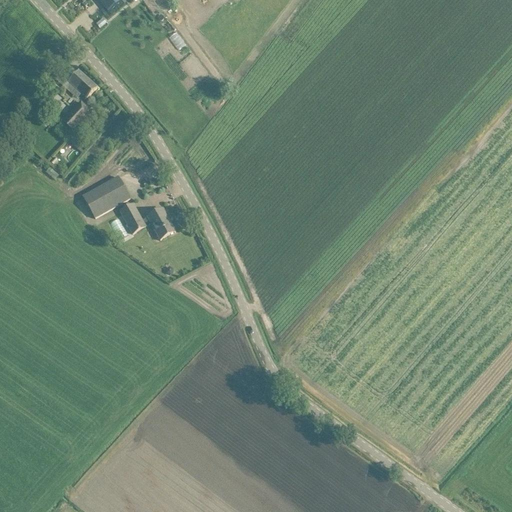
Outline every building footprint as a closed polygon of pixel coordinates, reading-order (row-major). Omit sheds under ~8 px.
[(104,8),(108,13),(124,0),(123,0),(103,0),(108,5),(104,8)] [(343,0),(284,82),(295,90),(359,0),(343,0)] [(392,0),(317,103),(327,111),(408,0),(392,0)] [(451,38),(358,147),(379,165),(511,7),(511,0),(488,0),(454,40),(451,38)] [(100,15),(95,20),(104,28),(109,23),(100,15)] [(482,84),(511,48),(511,28),(473,76),(482,84)] [(169,40),(172,50),(181,47),(178,37),(169,40)] [(282,44),(269,64),(276,68),(289,49),(282,44)] [(78,72),(69,83),(88,100),(97,89),(78,72)] [(93,114),(81,103),(63,123),(75,134),(93,114)] [(451,116),(443,108),(422,130),(430,138),(451,116)] [(255,229),(326,123),(323,120),(318,117),(276,179),(270,184),(255,207),(251,214),(236,226),(231,233),(239,242),(255,229)] [(251,260),(351,147),(341,139),(241,251),(251,260)] [(261,282),(366,163),(357,155),(251,273),(261,282)] [(368,165),(257,288),(266,296),(377,174),(368,165)] [(130,200),(118,179),(83,198),(95,220),(130,200)] [(409,202),(402,206),(406,214),(414,210),(409,202)] [(142,222),(133,205),(120,213),(133,237),(146,229),(151,226),(160,242),(176,233),(170,222),(168,223),(161,210),(147,218),(148,219),(142,222)] [(120,242),(130,239),(123,222),(114,225),(120,242)] [(305,319),(278,340),(284,348),(311,327),(305,319)] [(178,394),(264,448),(271,438),(185,384),(178,394)] [(129,444),(176,475),(180,469),(133,438),(129,444)] [(300,480),(348,511),(366,511),(352,502),(348,508),(341,503),(342,502),(331,495),(334,489),(330,486),(328,490),(323,487),(322,487),(316,483),(319,478),(307,470),(305,473),(300,480)] [(370,496),(362,505),(371,511),(384,511),(386,510),(370,496)]
